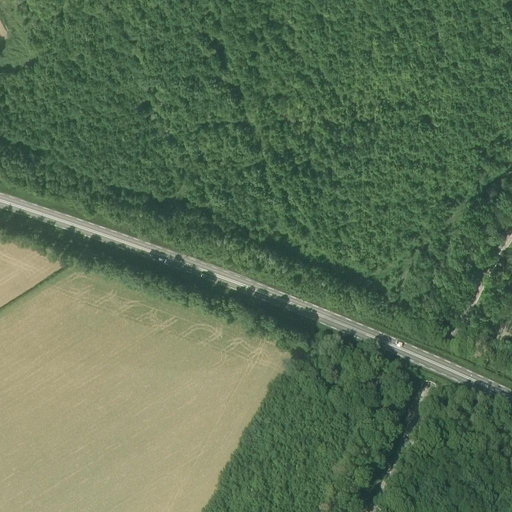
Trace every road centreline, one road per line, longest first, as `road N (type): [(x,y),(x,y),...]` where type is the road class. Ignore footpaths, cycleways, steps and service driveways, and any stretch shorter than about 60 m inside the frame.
road 1 (primary): [(511,397),(266,289),(0,195)]
road 2 (unclassified): [(372,511),(450,345)]
road 3 (residential): [(450,345),(511,236)]
